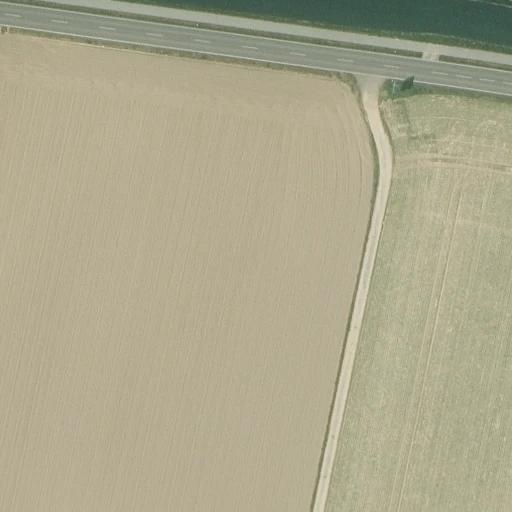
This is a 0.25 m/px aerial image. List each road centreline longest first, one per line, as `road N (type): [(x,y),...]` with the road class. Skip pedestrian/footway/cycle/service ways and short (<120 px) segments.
road 1 (unclassified): [(511,87),(0,14)]
road 2 (track): [(318,511),(386,172),(369,101),(370,66)]
